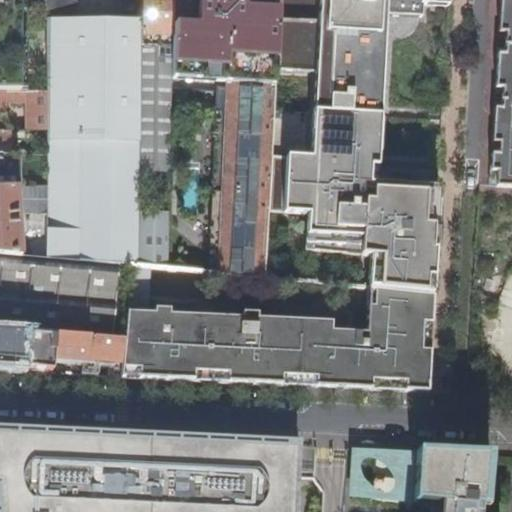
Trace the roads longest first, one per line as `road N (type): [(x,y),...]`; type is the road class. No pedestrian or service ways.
road 1 (residential): [(0,402),(511,428)]
road 2 (residential): [(480,0),(469,172)]
